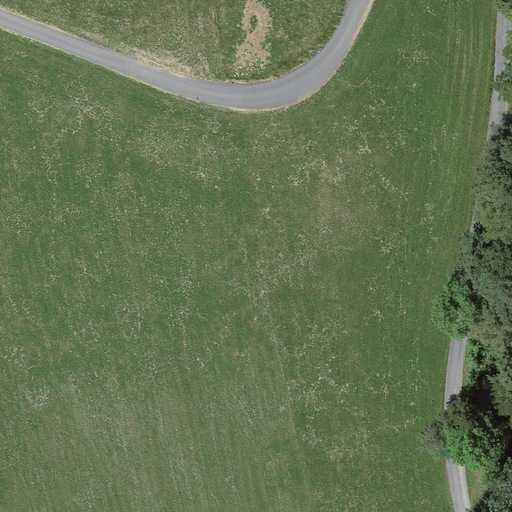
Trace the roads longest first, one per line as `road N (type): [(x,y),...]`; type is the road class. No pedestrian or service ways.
road 1 (unclassified): [(467,511),(456,362),(498,150),(510,0)]
road 2 (residential): [(0,19),(191,90),(254,98),(286,94),(329,64),(364,0)]
